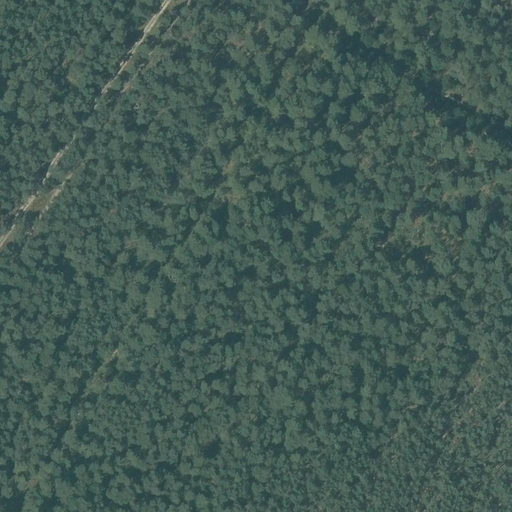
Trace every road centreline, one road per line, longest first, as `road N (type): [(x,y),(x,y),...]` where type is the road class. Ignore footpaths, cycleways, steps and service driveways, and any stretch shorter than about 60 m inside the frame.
road 1 (unknown): [(0,280),(188,0)]
road 2 (track): [(0,242),(162,0)]
road 3 (track): [(301,0),(419,80)]
